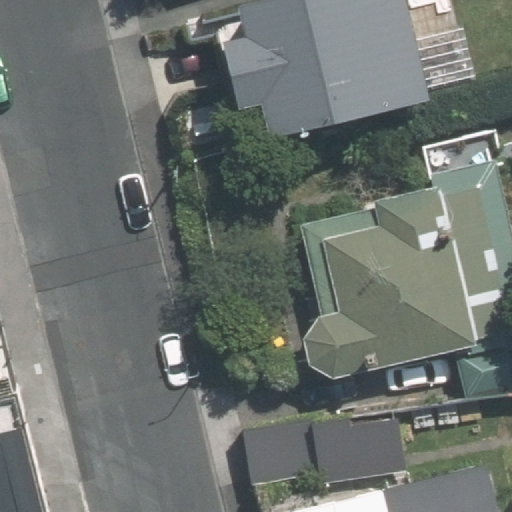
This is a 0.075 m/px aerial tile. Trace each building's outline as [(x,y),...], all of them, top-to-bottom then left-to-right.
[(427,0),(259,0),(264,18),(243,23),(259,94),(280,89),(288,121),(447,85),(427,0)] [(345,366),(511,327),(511,177),(505,149),(434,166),(437,179),(310,208),(332,303),(317,328),(323,354),(345,366)] [(0,359),(0,511),(46,511),(39,485),(0,359)] [(325,478),(413,467),(406,411),(358,417),(357,409),(250,423),(257,478),(324,470),(325,478)] [(401,511),(511,511),(511,490),(505,492),(496,455),(393,480),(401,511)]
